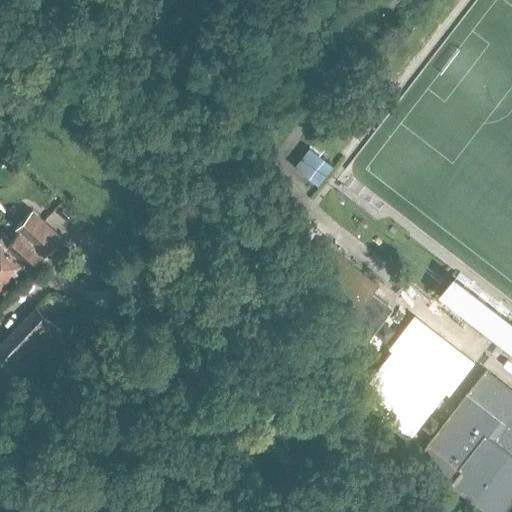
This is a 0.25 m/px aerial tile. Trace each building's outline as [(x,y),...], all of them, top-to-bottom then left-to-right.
[(310,147),(295,166),(316,183),(331,164),(310,147)] [(8,176),(14,170),(9,165),(3,171),(8,176)] [(19,186),(30,173),(24,167),(13,180),(19,186)] [(62,236),(44,220),(32,209),(16,227),(20,231),(6,245),(0,239),(0,290),(25,263),(31,269),(62,236)] [(342,249),(331,240),(305,272),(342,301),(336,310),(340,314),(332,325),(360,347),(388,312),(384,309),(387,304),(371,291),(378,282),(340,252),(342,249)] [(60,328),(36,306),(0,343),(0,359),(16,375),(60,328)] [(362,388),(388,408),(380,418),(407,439),(445,390),(448,393),(473,361),(414,315),(389,346),(392,349),(362,388)] [(511,389),(485,368),(417,455),(443,476),(443,477),(487,511),(502,511),(511,499),(511,389)]
